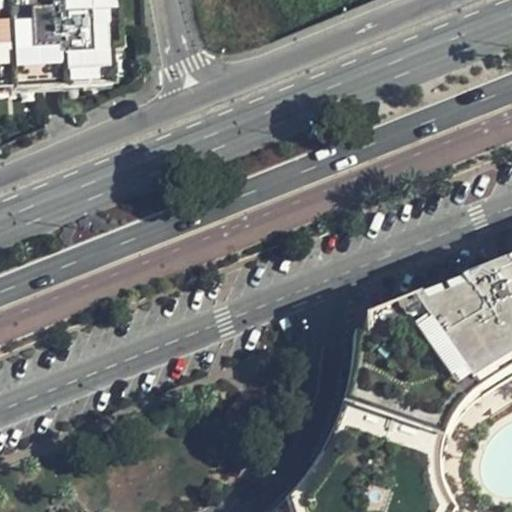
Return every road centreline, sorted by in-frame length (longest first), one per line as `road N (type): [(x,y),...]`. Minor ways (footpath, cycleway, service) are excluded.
road 1 (tertiary): [(0,407),(511,205)]
road 2 (primary): [(511,13),(207,137)]
road 3 (primary): [(231,199),(511,88)]
road 4 (primary): [(0,290),(231,199)]
road 5 (primary): [(207,137),(0,223)]
road 6 (residential): [(207,137),(164,0)]
